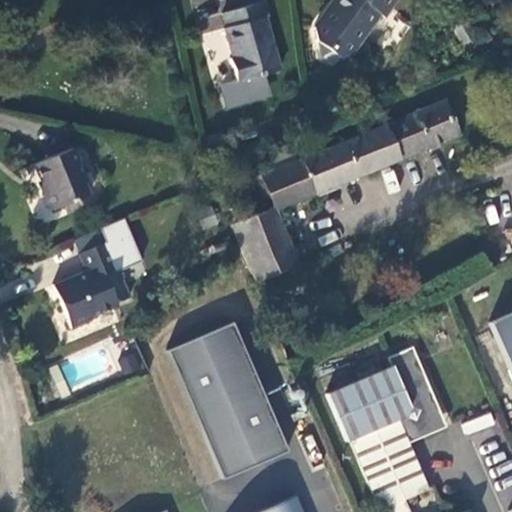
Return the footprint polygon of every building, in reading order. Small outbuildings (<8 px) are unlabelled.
[(385,16),(396,0),(333,0),(314,26),(317,40),(319,42),(322,57),(332,65),(339,56),(340,57),(351,55),(381,14),(385,16)] [(281,70),(261,3),(222,14),(226,29),(224,30),(232,58),(230,59),(237,83),(281,70)] [(396,159),(458,134),(444,100),(383,126),(396,159)] [(396,159),(383,126),(246,182),(254,202),(267,196),(272,208),(273,210),(274,210),(396,159)] [(52,210),(88,195),(89,195),(79,169),(80,162),(74,147),(34,164),(44,190),(42,196),(46,207),(52,210)] [(254,281),(296,264),(274,210),(273,210),(272,208),(230,225),(244,257),(254,281)] [(49,251),(60,278),(83,268),(72,241),(49,251)] [(118,270),(110,249),(106,241),(78,253),(87,272),(65,281),(64,279),(52,284),(70,327),(90,319),(93,318),(92,315),(116,305),(104,276),(118,270)] [(123,243),(110,249),(118,270),(132,264),(123,243)] [(511,312),(489,322),(511,376),(511,312)] [(233,322),(167,350),(221,476),(286,449),(233,322)] [(106,343),(46,368),(58,396),(117,371),(106,343)] [(408,444),(445,428),(411,348),(386,358),(390,367),(325,395),(346,443),(349,441),(379,511),(382,510),(404,500),(427,490),(408,444)] [(136,350),(117,357),(123,374),(142,368),(136,350)] [(303,511),(296,495),(255,511),(303,511)] [(409,511),(404,500),(382,510),(382,511),(468,511),(468,510),(464,511),(409,511)]
